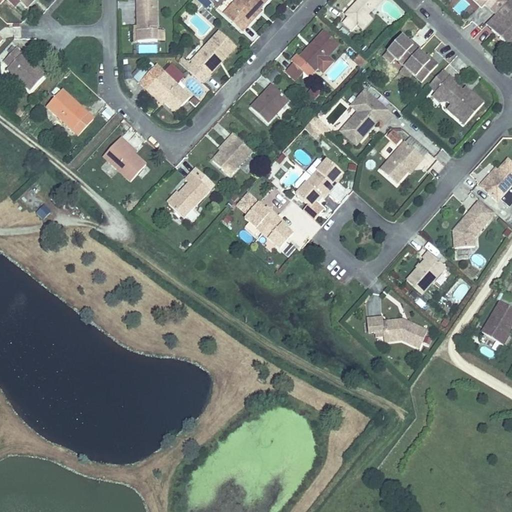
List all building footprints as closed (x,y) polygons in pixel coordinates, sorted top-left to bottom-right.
[(42,1),(42,0),(0,0),(0,5),(2,8),(6,3),(8,0),(16,0),(22,5),(31,13),(42,1)] [(22,5),(16,0),(8,0),(6,3),(15,11),(22,5)] [(270,0),(242,0),(229,15),(249,33),(264,18),(258,13),(266,4),(270,0)] [(382,0),(357,0),(354,3),(345,13),(348,16),(344,20),(353,30),(358,25),(368,14),(382,0)] [(494,1),(492,0),(477,0),(478,0),(486,9),(491,4),(494,1)] [(492,0),(494,1),(491,4),(496,8),(503,0),(492,0)] [(501,13),(511,1),(511,0),(503,0),(496,8),(501,13)] [(215,6),(209,1),(205,6),(210,11),(215,6)] [(511,1),(501,13),(492,22),(511,41),(511,1)] [(162,29),(162,2),(139,2),(140,27),(143,27),(143,44),(162,44),(162,29)] [(258,13),(264,18),(268,14),(272,9),(266,4),(258,13)] [(374,20),(368,14),(358,25),(363,30),(374,20)] [(162,29),(162,44),(170,43),(170,29),(162,29)] [(342,47),(327,33),(312,48),(305,57),(301,53),(293,62),(305,73),(312,65),(319,72),(342,47)] [(243,51),(224,34),(197,64),(201,67),(192,76),(208,90),(215,81),(209,76),(223,61),(229,66),(243,51)] [(420,73),(429,82),(445,65),(439,59),(437,62),(432,57),(426,52),(429,50),(422,44),(420,46),(416,42),(410,36),(396,51),(403,58),(412,67),(420,73)] [(0,53),(8,45),(0,37),(0,53)] [(403,58),(396,51),(392,55),(399,62),(403,58)] [(31,65),(18,54),(5,69),(8,76),(34,100),(51,83),(38,70),(35,74),(31,71),(28,69),(31,65)] [(359,68),(365,64),(360,56),(353,60),(359,68)] [(229,66),(223,61),(209,76),(215,81),(222,74),(229,66)] [(305,73),(293,62),(284,73),(295,83),(305,73)] [(319,72),(312,65),(305,73),(312,79),(319,72)] [(415,78),(420,73),(412,67),(408,71),(415,78)] [(195,101),(158,68),(142,85),(160,101),(164,97),(174,106),(183,114),(195,101)] [(129,71),(123,74),(130,88),(136,86),(129,71)] [(457,77),(450,71),(448,74),(454,80),(457,77)] [(454,80),(448,74),(437,87),(443,92),(457,104),(461,108),(456,115),(471,129),(491,106),(478,95),(475,98),(467,91),(454,80)] [(300,103),(283,86),(272,98),(259,111),(277,127),(300,103)] [(475,92),(469,88),(467,91),(475,98),(478,95),(475,92)] [(45,109),(71,133),(89,114),(79,105),(62,90),(45,109)] [(394,116),(366,91),(351,107),(358,114),(348,126),(365,142),(376,129),(381,123),(385,126),(394,116)] [(457,104),(443,92),(439,98),(449,107),(457,104)] [(165,105),(170,110),(174,106),(164,97),(160,101),(165,105)] [(106,108),(101,115),(109,121),(114,114),(106,108)] [(89,114),(71,133),(78,139),(95,120),(89,114)] [(330,130),(317,119),(311,125),(325,136),(330,130)] [(365,142),(348,126),(341,134),(358,149),(365,142)] [(392,131),(386,137),(397,147),(403,140),(392,131)] [(265,155),(244,135),(237,143),(242,147),(233,158),(224,167),(240,182),(265,155)] [(440,156),(418,136),(411,143),(433,163),(440,156)] [(125,149),(129,144),(122,138),(103,159),(130,184),(145,168),(137,160),(125,149)] [(228,153),(233,158),(242,147),(237,143),(232,149),(228,153)] [(425,172),(433,163),(411,143),(385,171),(405,189),(405,188),(416,176),(419,179),(425,172)] [(135,150),(129,144),(125,149),(137,160),(141,155),(135,150)] [(323,197),(318,202),(322,205),(328,198),(341,184),(338,180),(344,173),(328,159),(307,182),(323,197)] [(511,199),(511,166),(508,172),(499,182),(497,181),(490,189),(508,204),(511,199)] [(501,176),(497,181),(499,182),(508,172),(506,170),(501,176)] [(225,191),(204,171),(194,182),(190,186),(194,190),(175,211),(192,227),(225,191)] [(312,209),(318,202),(323,197),(307,182),(296,194),(312,209)] [(486,241),(506,216),(489,202),(475,219),(463,233),(465,254),(487,252),(486,241)] [(244,221),(257,232),(274,211),(268,207),(266,209),(259,204),(244,221)] [(44,205),(35,214),(43,222),(52,213),(44,205)] [(274,211),(257,232),(280,252),(294,236),(289,231),(292,228),(282,219),(274,211)] [(242,231),(239,238),(250,243),(253,237),(242,231)] [(457,270),(438,255),(430,262),(433,265),(426,272),(414,285),(431,300),(457,270)] [(511,312),(510,311),(491,343),(511,354),(511,312)] [(408,340),(408,345),(418,345),(428,347),(434,328),(413,321),(405,322),(394,324),(394,320),(377,321),(378,338),(385,337),(387,342),(394,341),(408,340)]
